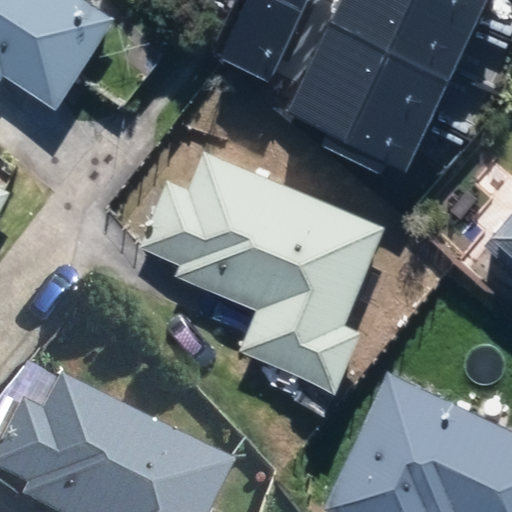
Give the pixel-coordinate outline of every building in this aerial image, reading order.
[(0,0),(0,83),(6,74),(57,108),(116,16),(90,0),(0,0)] [(511,30),(430,0),(403,75),(484,105),(511,30)] [(241,349),(337,389),(362,329),(346,322),(386,224),(205,150),(190,186),(167,177),(140,246),(180,263),(176,275),(258,309),(241,349)] [(0,212),(12,191),(0,184),(0,212)] [(511,205),(482,240),(511,265),(511,205)] [(511,511),(511,428),(391,369),(326,509),(332,511),(511,511)] [(213,511),(234,475),(60,381),(40,418),(21,408),(0,447),(0,480),(24,493),(19,504),(33,511),(213,511)]
